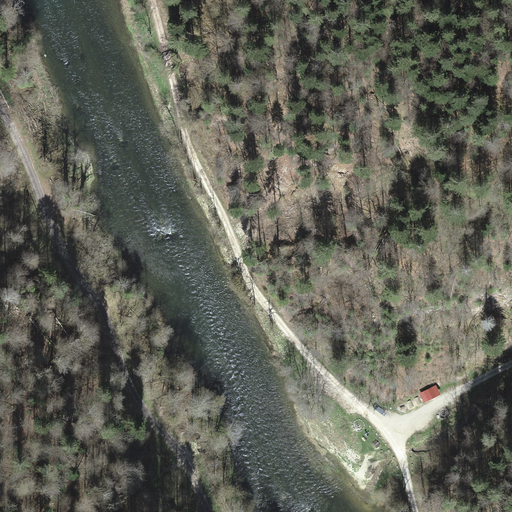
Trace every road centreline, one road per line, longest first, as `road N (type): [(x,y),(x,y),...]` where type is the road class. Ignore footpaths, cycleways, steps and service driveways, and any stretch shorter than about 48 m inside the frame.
road 1 (track): [(387,435),(293,344),(244,276),(186,148),(150,0)]
road 2 (unclassified): [(0,115),(56,245),(103,316),(128,393),(176,452),(204,511)]
road 3 (track): [(387,435),(452,391),(511,364)]
